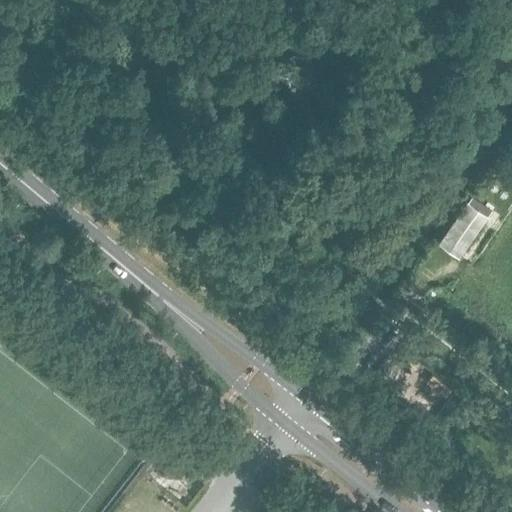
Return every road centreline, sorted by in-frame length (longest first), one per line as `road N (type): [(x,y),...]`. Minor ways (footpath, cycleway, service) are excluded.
road 1 (secondary): [(453,511),(208,323),(169,303)]
road 2 (secondary): [(169,303),(239,384),(397,511)]
road 3 (secondary): [(169,303),(0,164)]
